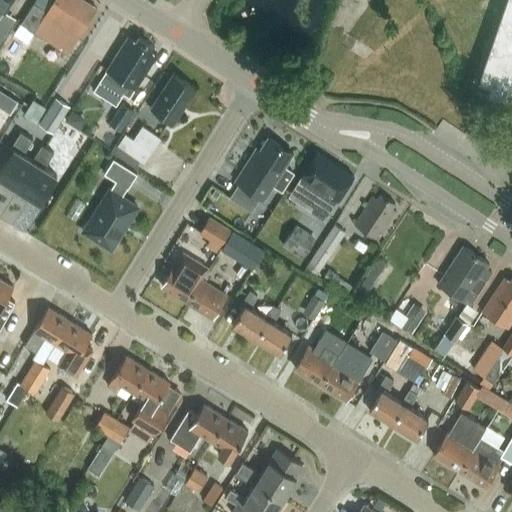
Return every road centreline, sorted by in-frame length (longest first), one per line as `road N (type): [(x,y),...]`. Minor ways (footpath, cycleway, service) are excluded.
road 1 (residential): [(353,456),(115,308)]
road 2 (residential): [(115,308),(257,82)]
road 3 (tertiary): [(309,114),(511,238)]
road 4 (tertiary): [(511,204),(406,135),(309,114)]
road 5 (residential): [(115,308),(0,240)]
